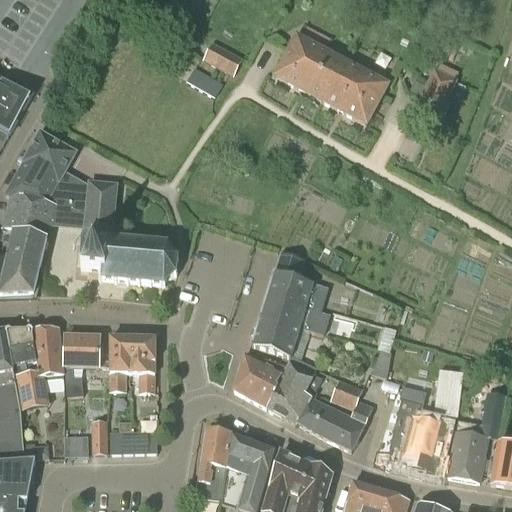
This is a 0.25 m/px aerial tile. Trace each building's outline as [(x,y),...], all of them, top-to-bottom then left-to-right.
[(321,106),(343,63),(325,54),(330,43),(305,30),(300,40),(297,39),(275,82),(321,106)] [(232,82),(242,64),(211,47),(201,65),(232,82)] [(343,63),(321,106),(367,130),(390,88),(343,63)] [(213,102),(221,88),(191,71),(183,85),(213,102)] [(409,121),(432,133),(456,84),(433,72),(409,121)] [(0,155),(29,106),(0,87),(0,155)] [(164,249),(110,244),(114,191),(87,188),(86,194),(53,176),(64,156),(30,137),(0,191),(0,199),(9,202),(7,214),(49,224),(48,229),(83,232),(80,273),(102,275),(101,283),(161,288),(174,277),(175,262),(164,249)] [(48,229),(49,224),(7,214),(2,233),(12,236),(10,246),(0,244),(0,243),(0,260),(6,262),(0,288),(0,299),(16,300),(16,297),(32,298),(48,229)] [(299,280),(304,265),(280,257),(275,273),(299,280)] [(286,307),(319,318),(326,294),(273,278),(264,307),(284,313),(286,307)] [(329,321),(319,318),(286,307),(284,313),(264,307),(260,321),(299,333),(324,341),(329,321)] [(291,362),(299,333),(260,321),(251,350),(291,362)] [(35,379),(15,380),(15,382),(21,416),(48,412),(44,382),(62,381),(60,334),(32,335),(35,379)] [(12,370),(15,380),(35,379),(32,335),(8,336),(13,370),(12,370)] [(11,371),(12,370),(13,370),(8,336),(0,336),(0,461),(22,458),(21,419),(11,371)] [(100,343),(83,342),(65,342),(66,372),(66,402),(82,401),(81,383),(72,383),(72,373),(82,373),(99,374),(100,343)] [(129,380),(131,344),(108,344),(107,397),(123,397),(124,380),(129,380)] [(131,344),(129,380),(138,380),(138,397),(152,398),(154,345),(131,344)] [(391,358),(387,357),(380,355),(370,379),(386,383),(388,371),(396,373),(399,356),(391,355),(391,358)] [(276,390),(281,380),(243,359),(233,395),(266,413),(277,391),(276,390)] [(310,404),(313,405),(317,399),(314,398),(321,384),(312,379),(314,376),(307,372),(305,376),(297,372),(295,371),(293,371),(291,372),(285,383),(281,380),(276,390),(277,391),(266,413),(296,429),(310,404)] [(354,415),(357,405),(362,395),(339,384),(330,405),(353,415),(354,415)] [(421,411),(426,392),(402,386),(397,405),(421,411)] [(500,434),(505,404),(487,401),(482,429),(456,425),(448,482),(478,486),(487,432),(500,434)] [(349,422),(313,405),(310,404),(296,429),(327,446),(351,457),(372,413),(357,405),(354,415),(353,415),(349,422)] [(432,479),(444,433),(411,425),(400,471),(432,479)] [(92,459),(105,459),(105,428),(91,428),(92,459)] [(223,487),(230,441),(231,438),(204,435),(198,487),(208,490),(211,483),(223,487)] [(145,458),(144,436),(132,437),(133,458),(145,458)] [(156,436),(144,436),(145,458),(156,458),(156,436)] [(121,437),(109,437),(109,448),(110,459),(121,459),(121,437)] [(132,437),(121,437),(121,459),(133,458),(132,437)] [(89,462),(89,440),(63,440),(63,462),(89,462)] [(230,441),(223,487),(220,510),(226,511),(257,511),(275,455),(230,441)] [(511,448),(496,446),(489,488),(511,492),(511,448)] [(300,503),(310,472),(280,458),(264,511),(282,511),(284,507),(291,510),(294,501),(300,503)] [(0,511),(24,511),(34,466),(34,465),(22,466),(0,468),(0,467),(0,511)] [(282,511),(321,511),(331,481),(310,472),(300,503),(294,501),(291,510),(284,507),(282,511)] [(406,511),(408,505),(353,487),(345,511),(406,511)]
